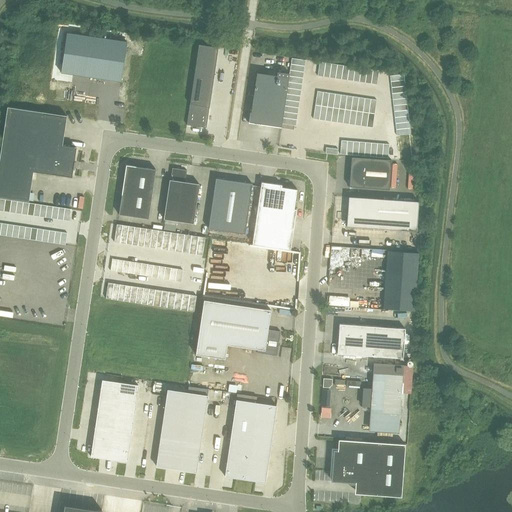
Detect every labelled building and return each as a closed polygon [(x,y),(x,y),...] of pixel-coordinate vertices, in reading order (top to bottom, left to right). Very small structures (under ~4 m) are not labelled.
[(61,72),(121,81),(126,41),(67,32),(61,72)] [(206,128),(218,47),(198,44),(186,125),(206,128)] [(291,58),(291,64),(304,66),(305,60),(291,58)] [(325,63),(323,77),(329,78),(331,64),(325,63)] [(337,65),(335,78),(341,79),(343,65),(337,65)] [(355,67),(353,81),(359,82),(361,68),(355,67)] [(367,69),(365,83),(371,84),(373,70),(367,69)] [(250,112),(248,123),(250,123),(265,125),(281,127),(289,73),(277,71),(276,75),(257,72),(250,112)] [(289,76),(288,82),(302,84),(303,78),(289,76)] [(287,88),(286,94),(300,96),(301,90),(287,88)] [(323,92),(321,106),(327,107),(329,93),(323,92)] [(329,93),(327,107),(333,108),(335,94),(329,93)] [(286,94),(285,100),(299,102),(300,96),(286,94)] [(341,94),(339,108),(345,109),(347,95),(341,94)] [(347,95),(345,109),(351,110),(353,96),(347,95)] [(365,98),(362,112),(368,113),(370,99),(365,98)] [(285,100),(284,106),(298,108),(299,102),(285,100)] [(284,106),(284,112),(297,114),(298,108),(284,106)] [(7,107),(0,153),(0,196),(5,197),(11,198),(17,199),(23,200),(28,201),(33,171),(72,177),(76,147),(62,145),(66,115),(7,107)] [(327,107),(325,121),(331,121),(333,108),(327,107)] [(333,108),(331,121),(337,122),(339,108),(333,108)] [(284,112),(283,117),(296,120),(297,114),(284,112)] [(362,112),(360,126),(366,127),(368,113),(362,112)] [(354,187),(354,188),(356,187),(389,189),(391,160),(385,159),(379,159),(373,158),(367,158),(361,157),(355,157),(351,157),(350,179),(349,179),(347,180),(350,189),(354,187)] [(118,214),(148,219),(155,169),(126,165),(118,214)] [(199,184),(185,182),(187,170),(172,168),(170,180),(169,179),(163,219),(193,223),(199,184)] [(252,183),(215,178),(208,228),(245,234),(252,183)] [(261,182),(252,244),(290,250),(296,209),(294,209),(297,189),(281,187),(282,185),(261,182)] [(418,201),(348,197),(346,226),(416,231),(418,201)] [(117,224),(114,242),(120,243),(123,225),(117,224)] [(123,225),(120,243),(126,244),(129,226),(123,225)] [(129,226),(126,244),(132,244),(134,227),(129,226)] [(134,227),(132,244),(138,245),(140,227),(134,227)] [(140,227),(138,245),(144,246),(146,228),(140,227)] [(146,228),(144,246),(150,247),(152,229),(146,228)] [(152,229),(150,247),(156,248),(158,230),(152,229)] [(158,230),(156,248),(162,249),(164,231),(158,230)] [(164,231),(162,249),(168,250),(171,232),(164,231)] [(171,232),(168,250),(175,251),(178,233),(171,232)] [(178,233),(175,251),(182,252),(185,234),(178,233)] [(185,234),(182,252),(189,253),(192,235),(185,234)] [(192,235),(189,253),(196,254),(199,236),(192,235)] [(199,236),(196,254),(203,255),(206,237),(199,236)] [(210,238),(205,268),(245,274),(249,244),(210,238)] [(388,251),(383,309),(414,311),(418,253),(388,251)] [(108,282),(106,298),(112,299),(114,283),(108,282)] [(114,283),(112,299),(118,300),(120,284),(114,283)] [(120,284),(118,300),(124,301),(126,285),(120,284)] [(126,285),(124,301),(129,302),(132,286),(126,285)] [(132,286),(129,302),(135,302),(138,287),(132,286)] [(138,287),(135,302),(141,303),(144,288),(138,287)] [(144,288),(141,303),(147,304),(150,288),(144,288)] [(150,288),(147,304),(153,305),(156,289),(150,288)] [(156,289),(153,305),(160,306),(162,290),(156,289)] [(162,290),(160,306),(167,307),(169,291),(162,290)] [(169,291),(167,307),(174,308),(176,292),(169,291)] [(176,292),(174,308),(181,309),(183,293),(176,292)] [(183,293),(181,309),(188,310),(190,294),(183,293)] [(190,294),(188,310),(195,311),(197,295),(190,294)] [(349,298),(329,296),(329,304),(348,306),(349,298)] [(225,358),(227,344),(257,349),(257,353),(276,355),(278,346),(276,346),(276,341),(278,342),(280,331),(268,329),(270,310),(203,300),(191,384),(220,388),(225,358)] [(104,358),(103,365),(181,377),(189,319),(157,314),(154,336),(119,330),(108,329),(104,358)] [(405,328),(339,324),(337,353),(403,358),(405,328)] [(0,328),(0,416),(3,417),(11,418),(41,422),(54,336),(0,328)] [(372,431),(398,433),(402,365),(376,363),(372,431)] [(102,379),(91,456),(127,461),(138,385),(102,379)] [(207,395),(208,389),(188,386),(187,392),(207,395)] [(167,389),(156,466),(196,472),(207,395),(187,392),(167,389)] [(320,389),(318,405),(325,406),(327,390),(320,389)] [(236,399),(225,476),(265,482),(275,406),(276,406),(276,405),(236,399)] [(318,407),(317,417),(327,418),(328,408),(318,407)] [(341,482),(361,483),(360,494),(401,497),(405,444),(344,439),(343,450),(333,449),(333,453),(333,457),(332,457),(332,460),(333,460),(332,480),(341,481),(341,482)]
